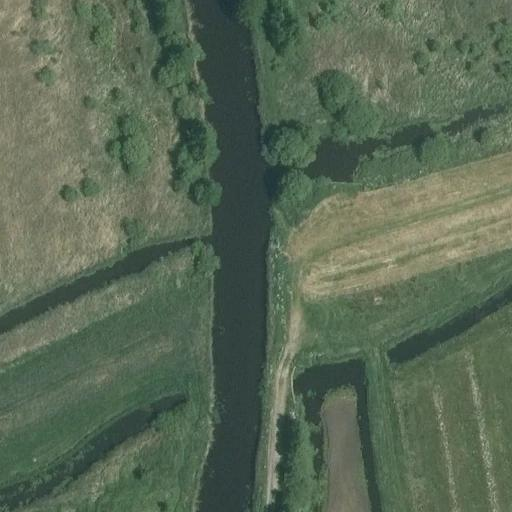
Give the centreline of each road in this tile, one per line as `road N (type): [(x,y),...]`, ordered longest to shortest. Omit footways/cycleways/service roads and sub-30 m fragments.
road 1 (track): [(177,511),(195,404),(190,326)]
road 2 (track): [(268,511),(288,346)]
